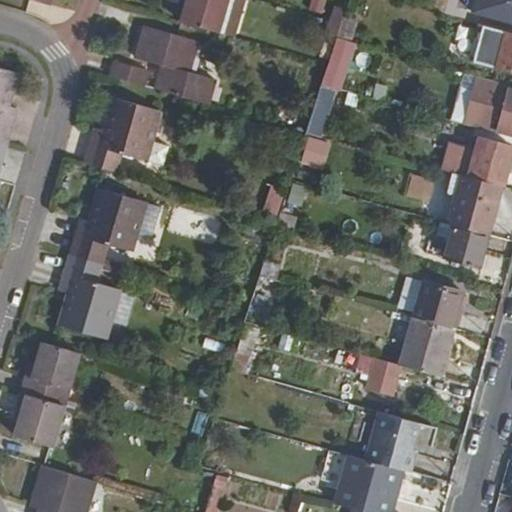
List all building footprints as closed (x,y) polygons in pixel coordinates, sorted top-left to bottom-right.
[(220,33),(229,0),(187,0),(182,22),(220,33)] [(511,0),(490,0),(485,22),(511,29),(511,0)] [(359,22),(343,21),(337,38),(352,42),(359,22)] [(156,89),(210,105),(218,77),(191,69),(199,41),(148,26),(140,55),(165,63),(156,89)] [(511,33),(484,26),(475,63),(511,72),(511,33)] [(321,86),(337,90),(352,42),(337,38),(328,65),(321,86)] [(111,76),(143,85),(147,68),(116,60),(111,76)] [(0,143),(12,147),(23,105),(14,102),(21,72),(0,66),(0,143)] [(511,91),(511,86),(511,85),(481,77),(469,126),(499,134),(500,129),(511,132),(511,91)] [(306,133),(322,138),(337,90),(321,86),(306,133)] [(84,164),(114,172),(120,153),(145,160),(151,138),(159,109),(114,96),(105,127),(95,125),(84,164)] [(159,109),(151,138),(163,142),(171,113),(159,109)] [(306,133),(299,156),(315,160),(322,138),(306,133)] [(511,147),(478,138),(467,176),(501,186),(503,186),(511,152),(511,147)] [(0,184),(1,185),(12,147),(0,143),(0,184)] [(456,196),(448,224),(454,226),(488,235),(501,186),(467,176),(454,173),(449,194),(456,196)] [(408,175),(403,194),(424,199),(429,180),(408,175)] [(294,181),(285,205),(299,210),(307,186),(294,181)] [(71,254),(99,263),(105,243),(129,250),(143,200),(101,187),(92,216),(83,213),(71,254)] [(262,212),(276,215),(282,190),(268,187),(262,212)] [(175,230),(213,239),(218,220),(180,210),(175,230)] [(479,269),(488,235),(454,226),(444,258),(479,269)] [(93,281),(99,263),(71,254),(59,294),(68,296),(61,325),(103,338),(110,315),(117,287),(93,281)] [(261,274),(249,308),(264,312),(275,278),(261,274)] [(425,282),(414,317),(453,329),(464,293),(425,282)] [(134,293),(117,287),(110,315),(126,320),(134,293)] [(414,317),(401,366),(439,377),(453,329),(414,317)] [(250,358),(257,329),(244,325),(237,355),(250,358)] [(64,405),(80,352),(39,340),(34,361),(29,378),(24,377),(20,391),(64,405)] [(401,366),(374,359),(367,388),(394,394),(401,366)] [(29,378),(34,361),(28,360),(24,377),(29,378)] [(52,444),(64,405),(20,391),(17,403),(22,404),(16,419),(12,432),(52,444)] [(12,417),(16,419),(22,404),(17,403),(12,417)] [(377,413),(364,460),(402,470),(410,472),(415,451),(410,450),(404,447),(407,439),(413,441),(418,423),(377,413)] [(410,450),(413,441),(407,439),(404,447),(410,450)] [(364,460),(333,452),(327,480),(342,484),(337,503),(367,511),(369,511),(390,511),(402,470),(364,460)] [(78,511),(90,477),(35,462),(28,492),(40,494),(37,503),(34,511),(78,511)] [(203,511),(216,511),(226,479),(215,475),(203,511)] [(40,494),(28,492),(26,499),(37,503),(40,494)] [(300,502),(299,511),(326,511),(327,503),(300,502)]
